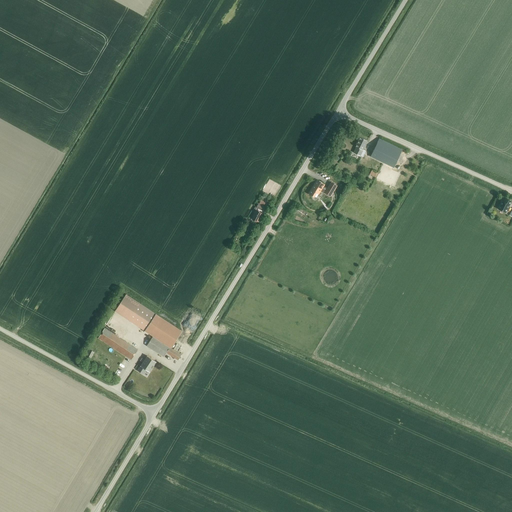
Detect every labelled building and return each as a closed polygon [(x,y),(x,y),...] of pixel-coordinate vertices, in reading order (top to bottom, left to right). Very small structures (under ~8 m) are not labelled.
[(357,146),(354,152),(363,157),(366,150),(363,149),(367,141),(360,137),(355,145),(357,146)] [(379,139),(370,157),(393,168),(400,154),(402,150),(379,139)] [(369,174),(375,177),(378,173),(372,169),(369,174)] [(376,182),(385,185),(389,173),(380,171),(376,182)] [(312,188),(309,193),(316,197),(321,190),(325,192),(324,192),(330,196),(337,186),(331,182),(327,188),(323,186),(324,185),(317,180),(314,184),(315,184),(313,186),(312,187),(312,188)] [(502,201),(498,209),(506,212),(511,201),(505,198),(503,202),(502,201)] [(259,209),(262,210),(264,206),(258,203),(256,207),(255,207),(252,212),(254,213),(251,218),(258,221),(262,213),(258,211),(259,209)] [(126,294),(115,311),(145,331),(171,348),(182,331),(156,314),(126,294)] [(190,319),(195,322),(199,313),(194,311),(190,319)] [(98,338),(131,359),(137,349),(105,328),(98,338)] [(178,360),(181,355),(152,336),(147,346),(164,356),(166,352),(178,360)] [(86,356),(90,359),(94,352),(90,349),(86,356)] [(150,372),(156,362),(147,356),(144,359),(142,358),(140,361),(143,362),(140,366),(150,372)]
